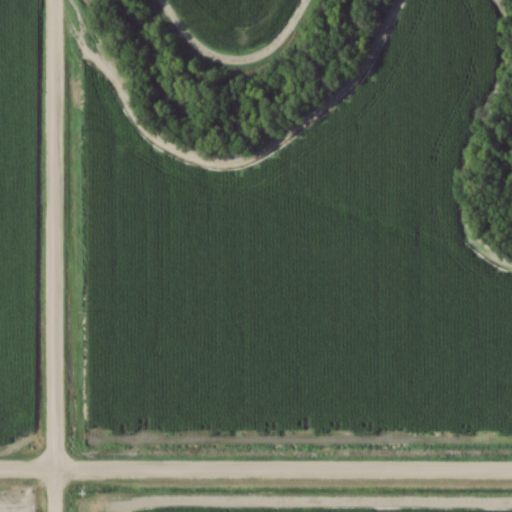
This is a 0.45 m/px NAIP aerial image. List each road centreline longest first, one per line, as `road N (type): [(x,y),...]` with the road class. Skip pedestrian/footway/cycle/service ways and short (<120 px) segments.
road 1 (residential): [(45,511),(48,0)]
road 2 (residential): [(511,473),(0,471)]
